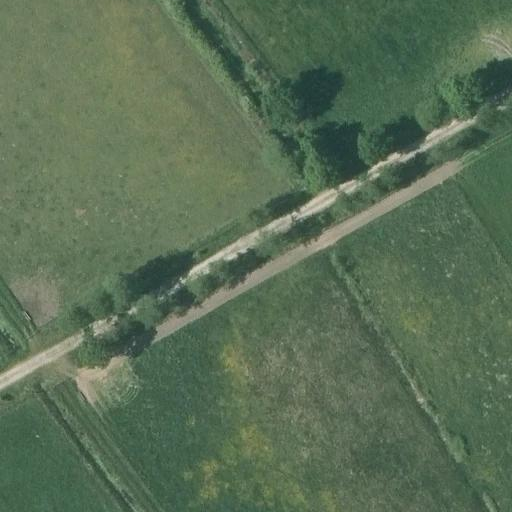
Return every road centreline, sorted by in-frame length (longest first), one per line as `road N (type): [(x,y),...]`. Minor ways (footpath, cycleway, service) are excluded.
road 1 (track): [(333,196),(0,382)]
road 2 (track): [(333,196),(188,0)]
road 3 (track): [(511,94),(333,196)]
